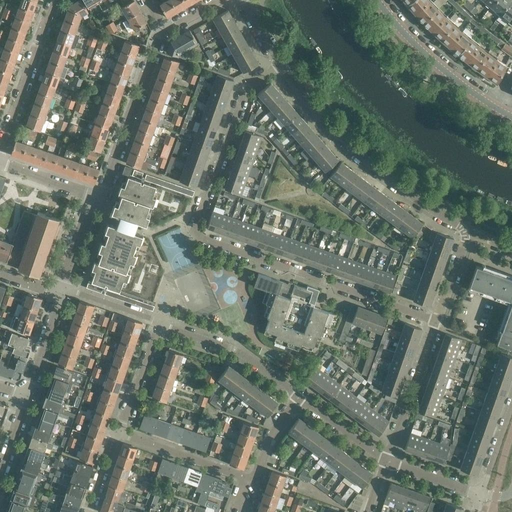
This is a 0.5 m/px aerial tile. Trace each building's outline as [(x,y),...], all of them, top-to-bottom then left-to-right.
[(32,0),(20,0),(18,7),(33,12),(37,1),(32,0)] [(80,0),(78,0),(70,5),(80,20),(81,16),(88,12),(81,1),(80,0)] [(83,0),(88,9),(98,3),(96,0),(83,0)] [(120,8),(126,19),(140,11),(133,0),(131,1),(128,3),(120,8)] [(162,3),(159,4),(167,17),(177,11),(170,0),(166,0),(162,2),(162,3)] [(182,0),(170,0),(177,11),(186,6),(182,0)] [(429,0),(412,0),(407,4),(408,5),(407,7),(410,10),(412,10),(418,17),(433,4),(432,3),(429,0)] [(433,4),(418,17),(419,18),(418,19),(421,22),(423,22),(424,23),(423,25),(426,28),(428,27),(433,32),(447,18),(444,15),(437,8),(445,0),(434,0),(432,3),(433,4)] [(466,0),(464,0),(461,3),(470,12),(474,7),(466,0)] [(495,0),(490,7),(499,15),(510,0),(509,0),(495,0)] [(511,2),(510,0),(499,15),(500,16),(508,21),(511,15),(511,2)] [(69,6),(64,20),(78,25),(80,20),(70,5),(69,6)] [(18,7),(14,17),(29,22),(33,12),(18,7)] [(227,10),(212,19),(217,28),(233,19),(227,10)] [(140,11),(126,19),(133,29),(139,26),(141,25),(146,22),(140,11)] [(447,18),(433,32),(435,34),(435,36),(438,38),(439,38),(440,39),(440,41),(443,44),(444,43),(449,46),(461,31),(452,23),(458,16),(455,12),(448,19),(447,18)] [(14,17),(11,27),(25,32),(29,22),(14,17)] [(233,19),(217,28),(222,37),(238,28),(233,19)] [(64,20),(60,30),(74,35),(78,25),(64,20)] [(96,28),(92,20),(87,22),(92,30),(96,28)] [(493,23),(489,28),(492,30),(496,25),(498,23),(495,20),(493,23)] [(105,27),(107,30),(115,26),(113,22),(105,27)] [(107,30),(109,34),(117,30),(115,26),(107,30)] [(11,27),(7,38),(22,43),(25,32),(11,27)] [(461,31),(449,46),(453,50),(453,52),(456,54),(457,54),(459,55),(458,56),(461,59),(463,58),(466,61),(478,45),(473,41),(469,38),(473,34),(465,27),(461,31)] [(238,28),(222,37),(227,46),(243,37),(238,28)] [(60,30),(57,40),(71,45),(74,35),(60,30)] [(198,45),(189,30),(170,41),(166,52),(184,59),(188,57),(185,51),(198,45)] [(243,37),(227,46),(232,55),(248,46),(243,37)] [(7,38),(3,48),(18,53),(22,43),(7,38)] [(57,40),(53,51),(67,56),(71,45),(57,40)] [(123,42),(121,50),(135,55),(139,45),(133,43),(131,42),(125,40),(124,42),(123,42)] [(511,51),(511,49),(504,43),(501,49),(510,55),(511,51)] [(478,45),(466,61),(472,66),(471,67),(474,70),(476,69),(477,70),(477,71),(480,74),(481,73),(483,74),(494,58),(478,45)] [(248,46),(232,55),(237,63),(253,55),(248,46)] [(3,48),(0,56),(0,58),(14,64),(18,53),(3,48)] [(208,57),(212,55),(215,53),(213,49),(206,53),(208,57)] [(121,50),(117,60),(131,66),(135,55),(121,50)] [(53,51),(49,61),(63,66),(67,56),(53,51)] [(253,55),(237,63),(242,73),(258,64),(253,55)] [(164,57),(160,67),(175,72),(178,64),(177,64),(178,62),(172,60),(172,59),(170,58),(169,59),(164,57)] [(0,58),(0,70),(11,74),(14,64),(0,58)] [(494,58),(483,74),(491,80),(490,81),(494,84),(495,83),(496,84),(505,66),(502,64),(503,63),(494,58)] [(117,60),(113,71),(127,76),(131,66),(117,60)] [(49,61),(46,72),(60,77),(64,78),(68,68),(63,66),(49,61)] [(160,67),(156,77),(171,83),(175,72),(160,67)] [(0,70),(0,81),(7,84),(11,74),(0,70)] [(113,71),(109,81),(124,87),(127,76),(113,71)] [(42,82),(56,87),(61,89),(65,78),(64,78),(60,77),(46,72),(42,82)] [(216,74),(213,84),(229,90),(233,80),(216,74)] [(156,77),(153,87),(167,93),(171,83),(156,77)] [(109,81),(105,92),(120,97),(124,87),(109,81)] [(42,82),(38,92),(52,97),(56,87),(42,82)] [(270,83),(257,94),(263,102),(276,90),(270,83)] [(213,84),(209,94),(226,100),(229,90),(213,84)] [(153,87),(149,98),(164,103),(167,93),(153,87)] [(276,90),(263,102),(270,109),(283,98),(276,90)] [(38,92),(34,103),(48,108),(52,97),(38,92)] [(105,92),(102,102),(116,107),(120,97),(105,92)] [(209,94),(206,103),(223,109),(226,100),(209,94)] [(149,98),(145,108),(160,113),(164,103),(149,98)] [(283,98),(270,109),(277,117),(290,105),(283,98)] [(102,102),(98,112),(112,118),(116,107),(102,102)] [(34,103),(30,115),(44,119),(48,108),(34,103)] [(206,103),(203,113),(219,119),(223,109),(206,103)] [(277,117),(272,121),(279,128),(283,124),(297,113),(290,105),(277,117)] [(145,108),(141,119),(156,124),(160,113),(145,108)] [(98,112),(94,123),(109,128),(112,118),(98,112)] [(203,113),(199,123),(216,129),(219,119),(203,113)] [(297,113),(283,124),(290,133),(304,121),(297,113)] [(44,119),(30,115),(26,126),(40,131),(44,119)] [(141,119),(138,129),(152,134),(156,124),(141,119)] [(249,119),(246,128),(255,131),(256,128),(251,126),(253,120),(249,119)] [(304,121),(290,133),(297,140),(310,129),(304,121)] [(94,123),(90,135),(104,140),(109,128),(94,123)] [(199,123),(196,132),(212,138),(216,129),(199,123)] [(138,129),(134,139),(149,144),(152,134),(138,129)] [(310,129),(297,140),(304,148),(317,137),(310,129)] [(245,131),(241,140),(258,146),(261,137),(245,131)] [(196,132),(192,142),(209,148),(212,138),(196,132)] [(90,135),(86,144),(87,145),(86,147),(92,149),(94,150),(100,152),(104,140),(90,135)] [(317,137),(304,148),(311,156),(324,144),(317,137)] [(134,139),(130,151),(144,156),(149,144),(134,139)] [(18,142),(15,141),(13,147),(13,146),(12,149),(13,149),(11,155),(21,158),(27,141),(22,140),(21,142),(18,141),(18,142)] [(241,140),(238,150),(254,156),(258,146),(241,140)] [(27,141),(21,158),(32,162),(37,148),(31,146),(32,143),(27,141)] [(192,142),(189,152),(206,158),(209,148),(192,142)] [(324,144),(311,156),(317,163),(331,152),(324,144)] [(37,148),(32,162),(42,166),(47,151),(37,148)] [(238,150),(234,160),(251,166),(254,156),(238,150)] [(47,151),(42,166),(53,169),(57,155),(47,151)] [(57,155),(53,169),(63,173),(68,158),(70,153),(65,151),(63,157),(57,155)] [(130,151),(125,163),(131,165),(134,166),(139,168),(140,166),(141,166),(143,161),(163,168),(165,164),(157,161),(144,156),(130,151)] [(189,152),(186,161),(202,167),(206,158),(189,152)] [(331,152),(317,163),(325,171),(338,160),(331,152)] [(68,158),(63,173),(73,176),(78,162),(68,158)] [(234,160),(231,170),(248,175),(251,166),(234,160)] [(186,161),(182,171),(199,177),(202,167),(186,161)] [(78,162),(73,176),(84,180),(89,166),(78,162)] [(340,162),(330,176),(338,182),(349,168),(340,162)] [(89,166),(84,180),(94,184),(96,178),(97,176),(99,170),(100,170),(97,169),(89,166)] [(131,168),(124,166),(121,174),(127,176),(128,177),(131,168)] [(349,168),(338,182),(346,189),(357,175),(349,168)] [(231,170),(228,179),(244,185),(248,175),(231,170)] [(182,171),(179,181),(195,187),(199,177),(182,171)] [(357,175),(346,189),(354,194),(365,180),(357,175)] [(141,181),(128,177),(127,176),(124,187),(120,186),(117,195),(120,196),(117,206),(114,205),(111,213),(146,226),(149,217),(145,216),(149,206),(152,207),(155,198),(152,197),(156,186),(142,182),(142,184),(140,183),(141,181)] [(228,179),(224,189),(241,195),(244,185),(228,179)] [(365,180),(354,194),(362,201),(373,186),(365,180)] [(373,186),(362,201),(371,207),(382,193),(373,186)] [(382,193),(371,207),(380,214),(391,200),(382,193)] [(391,200),(380,214),(388,220),(398,205),(391,200)] [(398,205),(388,220),(395,225),(406,211),(398,205)] [(0,259),(18,266),(18,269),(39,276),(40,273),(43,274),(60,223),(58,222),(59,219),(37,212),(36,215),(23,211),(11,244),(0,240),(0,259)] [(212,211),(206,228),(216,231),(222,215),(212,211)] [(406,211),(395,225),(404,232),(415,218),(406,211)] [(222,215),(216,231),(226,235),(232,218),(222,215)] [(232,218),(226,235),(235,238),(241,221),(232,218)] [(415,218),(404,232),(412,238),(422,224),(415,218)] [(241,221),(235,238),(245,241),(251,225),(241,221)] [(118,227),(107,223),(104,232),(107,233),(104,243),(101,242),(97,251),(101,252),(97,262),(94,261),(91,270),(94,271),(91,282),(104,286),(104,284),(106,285),(106,287),(119,291),(123,281),(126,282),(129,273),(126,272),(129,262),(132,263),(136,254),(132,253),(136,243),(139,244),(142,236),(131,232),(133,229),(129,226),(125,224),(119,223),(118,227)] [(251,225),(245,241),(254,245),(260,228),(251,225)] [(260,228),(254,245),(264,248),(270,231),(260,228)] [(270,231),(264,248),(274,251),(279,235),(270,231)] [(437,233),(433,242),(450,248),(453,238),(437,233)] [(279,235),(274,251),(283,255),(289,238),(279,235)] [(289,238),(283,255),(293,258),(299,242),(289,238)] [(299,242),(293,258),(303,262),(309,245),(299,242)] [(433,242),(430,252),(446,258),(450,248),(433,242)] [(309,245),(303,262),(312,265),(318,249),(309,245)] [(318,249),(312,265),(322,269),(328,252),(318,249)] [(328,252),(322,269),(332,272),(338,256),(328,252)] [(430,252),(426,262),(443,268),(446,258),(430,252)] [(338,256),(332,272),(341,275),(347,259),(338,256)] [(347,259),(341,275),(351,279),(357,262),(347,259)] [(357,262),(351,279),(361,282),(367,266),(357,262)] [(426,262),(423,272),(439,277),(443,268),(426,262)] [(468,286),(469,286),(468,289),(508,303),(496,335),(495,335),(494,336),(494,337),(494,338),(495,338),(495,339),(496,339),(497,338),(497,337),(498,338),(496,344),(511,349),(511,275),(484,266),(485,265),(484,264),(483,263),(482,264),(481,264),(481,265),(481,266),(482,267),(482,268),(476,266),(468,286)] [(367,266),(361,282),(371,286),(377,269),(367,266)] [(377,269),(371,286),(380,289),(386,272),(377,269)] [(386,272),(380,289),(390,292),(395,276),(386,272)] [(423,272),(419,281),(436,287),(439,277),(423,272)] [(341,316),(321,309),(309,305),(310,301),(314,302),(319,290),(307,286),(306,288),(288,282),(288,284),(258,273),(253,286),(266,290),(261,302),(267,304),(263,316),(269,318),(265,330),(276,334),(275,338),(273,342),(298,350),(301,342),(312,346),(317,335),(322,337),(326,325),(336,328),(341,316)] [(419,281),(416,291),(432,297),(436,287),(419,281)] [(416,291),(413,300),(429,306),(432,297),(416,291)] [(26,296),(23,305),(37,310),(41,298),(36,296),(33,295),(28,294),(27,296),(26,296)] [(79,302),(76,312),(90,317),(91,312),(93,307),(93,305),(88,303),(85,302),(85,303),(80,301),(79,301),(79,302)] [(341,334),(339,340),(344,341),(346,336),(351,323),(357,306),(352,304),(341,334)] [(23,305),(19,317),(33,322),(37,310),(23,305)] [(357,306),(351,323),(360,326),(366,309),(357,306)] [(366,309),(360,326),(370,329),(376,313),(366,309)] [(76,312),(73,321),(87,326),(90,317),(76,312)] [(376,313),(370,329),(381,333),(386,317),(376,313)] [(13,315),(9,327),(15,329),(21,331),(20,331),(23,332),(29,334),(33,322),(19,317),(13,315)] [(126,321),(123,330),(137,335),(140,326),(142,323),(136,321),(136,320),(134,320),(128,318),(126,322),(126,321)] [(73,321),(69,332),(80,336),(83,337),(87,326),(73,321)] [(405,323),(401,333),(418,338),(421,329),(405,323)] [(88,327),(86,332),(101,337),(102,332),(90,328),(88,327)] [(10,337),(8,343),(24,349),(27,338),(12,332),(5,329),(4,335),(10,337)] [(123,330),(119,341),(133,346),(137,335),(123,330)] [(69,332),(65,343),(79,348),(83,337),(80,336),(69,332)] [(401,333),(398,342),(414,348),(418,338),(401,333)] [(445,333),(441,343),(458,349),(461,339),(445,333)] [(3,341),(2,345),(2,346),(3,349),(7,350),(12,351),(15,353),(13,357),(17,359),(18,358),(25,361),(25,360),(26,360),(27,357),(29,350),(24,349),(8,343),(3,341)] [(119,341),(115,353),(129,358),(133,346),(119,341)] [(398,342),(394,352),(411,358),(414,348),(398,342)] [(65,343),(62,353),(76,358),(79,348),(65,343)] [(441,343),(438,353),(454,359),(458,349),(441,343)] [(370,349),(361,374),(366,376),(375,350),(370,349)] [(168,350),(164,363),(177,368),(182,355),(176,353),(176,352),(174,351),(174,352),(168,350)] [(394,352),(391,362),(408,368),(411,358),(394,352)] [(62,353),(58,364),(64,366),(72,369),(76,358),(62,353)] [(115,353),(111,365),(125,370),(129,358),(115,353)] [(438,353),(435,362),(451,368),(454,359),(438,353)] [(511,357),(501,353),(497,363),(511,368),(511,357)] [(13,368),(10,377),(16,379),(20,377),(26,360),(25,360),(25,361),(18,358),(17,359),(14,368),(13,368)] [(0,359),(0,373),(10,377),(13,368),(2,364),(3,361),(0,359)] [(391,362),(388,371),(404,377),(408,368),(391,362)] [(435,362),(431,372),(448,378),(451,368),(435,362)] [(164,363),(160,374),(173,379),(177,368),(164,363)] [(511,368),(497,363),(494,372),(510,378),(511,373),(511,368)] [(111,365),(107,377),(121,381),(125,370),(111,365)] [(228,365),(217,379),(225,385),(236,371),(228,365)] [(57,366),(53,376),(68,382),(71,374),(74,376),(76,373),(65,369),(59,367),(57,366)] [(314,366),(304,380),(313,387),(323,373),(314,366)] [(236,371),(225,385),(233,391),(244,377),(236,371)] [(388,371),(384,381),(401,387),(404,377),(388,371)] [(431,372),(428,382),(444,388),(448,378),(431,372)] [(494,372),(490,382),(507,388),(510,378),(494,372)] [(323,373),(313,387),(321,392),(331,378),(323,373)] [(160,374),(156,384),(170,389),(173,379),(160,374)] [(51,382),(50,387),(65,392),(68,393),(72,383),(68,382),(53,376),(53,377),(52,378),(51,381),(51,382)] [(107,377),(103,388),(117,393),(121,381),(107,377)] [(244,377),(233,391),(242,398),(252,384),(244,377)] [(331,378),(321,392),(329,399),(340,385),(331,378)] [(384,381),(384,382),(381,391),(397,397),(401,387),(384,381)] [(428,382),(424,392),(441,398),(444,388),(428,382)] [(490,382),(487,391),(504,397),(507,388),(490,382)] [(156,384),(152,397),(157,399),(160,400),(165,402),(170,389),(156,384)] [(252,384),(242,398),(250,404),(261,390),(252,384)] [(340,385),(329,399),(337,404),(347,390),(340,385)] [(47,396),(46,397),(61,402),(65,392),(50,387),(48,391),(47,392),(46,395),(47,396)] [(103,388),(99,399),(113,404),(117,393),(103,388)] [(261,390),(250,404),(259,410),(269,396),(261,390)] [(347,390),(337,404),(345,411),(356,397),(347,390)] [(487,391),(484,401),(500,407),(504,397),(487,391)] [(424,392),(421,402),(437,408),(441,398),(424,392)] [(215,394),(211,399),(216,403),(220,397),(215,394)] [(356,397),(345,411),(353,417),(364,403),(366,400),(358,394),(356,397)] [(269,396),(259,410),(267,416),(277,402),(269,396)] [(44,402),(43,407),(68,416),(74,418),(75,414),(63,410),(65,403),(61,402),(46,397),(45,398),(44,402)] [(99,399),(95,411),(109,416),(113,404),(99,399)] [(484,401),(480,411),(497,417),(500,407),(484,401)] [(0,412),(5,414),(6,414),(7,414),(8,409),(7,407),(8,405),(0,402),(0,412)] [(437,408),(421,402),(418,411),(434,417),(437,408)] [(364,403),(353,417),(362,423),(372,409),(364,403)] [(40,415),(39,417),(54,422),(56,416),(67,419),(68,416),(43,407),(41,411),(40,412),(39,415),(40,415)] [(372,409),(362,423),(370,429),(380,415),(372,409)] [(95,411),(90,423),(105,428),(109,416),(95,411)] [(480,411),(477,420),(493,426),(497,417),(480,411)] [(147,415),(147,416),(144,415),(143,418),(142,418),(142,420),(142,421),(140,427),(153,431),(157,419),(147,415)] [(380,415),(370,429),(378,435),(389,421),(380,415)] [(37,422),(36,427),(51,432),(54,422),(39,417),(39,418),(38,418),(37,421),(37,422)] [(298,418),(288,432),(296,438),(306,424),(298,418)] [(157,419),(153,431),(166,436),(170,423),(157,419)] [(477,420),(473,430),(490,436),(493,426),(477,420)] [(244,422),(241,431),(254,436),(258,426),(252,424),(250,423),(249,424),(244,422)] [(90,423),(87,434),(101,439),(105,428),(90,423)] [(170,423),(166,436),(179,441),(184,428),(170,423)] [(306,424),(296,438),(304,444),(315,430),(306,424)] [(34,432),(32,436),(52,443),(53,438),(49,437),(51,432),(36,427),(35,428),(33,432),(34,432)] [(184,428),(179,441),(192,445),(196,432),(184,428)] [(410,433),(404,449),(415,453),(420,436),(422,432),(412,428),(410,433)] [(315,430),(304,444),(312,450),(323,436),(315,430)] [(473,430),(470,440),(486,446),(490,436),(473,430)] [(241,431),(236,442),(250,447),(254,436),(241,431)] [(196,432),(192,445),(205,450),(209,438),(207,437),(207,436),(196,432)] [(87,434),(82,446),(96,451),(101,439),(87,434)] [(29,446),(28,447),(44,452),(45,447),(51,449),(51,448),(56,450),(57,445),(52,443),(32,436),(30,441),(30,442),(28,445),(29,446)] [(323,436),(312,450),(321,457),(331,443),(323,436)] [(420,436),(415,453),(424,456),(430,440),(420,436)] [(439,443),(433,460),(443,463),(444,460),(445,458),(446,455),(447,453),(448,450),(448,449),(449,447),(450,443),(440,439),(439,443)] [(430,440),(424,456),(433,460),(439,443),(430,440)] [(470,440),(467,449),(483,455),(486,446),(470,440)] [(236,442),(233,453),(247,458),(250,447),(236,442)] [(122,443),(118,454),(133,459),(136,450),(135,450),(136,448),(130,446),(130,445),(128,444),(128,445),(122,443)] [(331,443),(321,457),(329,463),(339,449),(331,443)] [(78,458),(80,458),(92,463),(96,451),(82,446),(78,458)] [(26,453),(25,457),(40,462),(46,464),(48,460),(42,458),(44,452),(28,447),(28,448),(27,449),(26,452),(26,453)] [(339,449),(329,463),(337,469),(348,455),(339,449)] [(467,449),(463,459),(480,465),(483,455),(467,449)] [(233,453),(229,464),(235,466),(234,466),(237,467),(243,469),(247,458),(233,453)] [(118,454),(115,464),(129,469),(133,459),(118,454)] [(348,455),(337,469),(345,475),(356,461),(348,455)] [(22,466),(21,467),(37,472),(39,467),(45,469),(47,464),(40,462),(25,457),(23,461),(23,462),(22,465),(22,466)] [(157,472),(171,477),(176,464),(162,459),(161,462),(160,462),(157,472)] [(463,459),(460,469),(476,475),(480,465),(463,459)] [(76,460),(73,471),(80,473),(88,476),(92,466),(88,464),(76,460)] [(356,461),(345,475),(353,481),(364,467),(356,461)] [(115,464),(111,474),(126,479),(129,469),(115,464)] [(189,469),(176,464),(171,477),(184,482),(189,469)] [(21,469),(17,479),(33,485),(35,479),(39,481),(40,478),(41,474),(37,473),(37,472),(21,467),(20,469),(21,469)] [(364,467),(353,481),(362,487),(372,473),(364,467)] [(189,469),(184,482),(197,486),(201,473),(189,469)] [(63,474),(62,478),(85,486),(88,476),(80,473),(73,471),(71,476),(63,474)] [(272,471),(268,481),(282,486),(285,478),(286,476),(280,474),(280,473),(277,472),(277,473),(272,471)] [(197,486),(195,490),(200,491),(196,503),(200,504),(204,506),(206,500),(206,498),(208,494),(210,491),(214,478),(201,473),(197,486)] [(126,479),(111,474),(108,485),(122,490),(126,479)] [(54,476),(52,481),(67,487),(66,491),(81,496),(85,486),(62,478),(62,479),(54,476)] [(214,478),(210,491),(220,494),(222,495),(223,494),(228,496),(231,489),(225,487),(227,483),(214,478)] [(17,479),(14,490),(29,495),(33,496),(37,486),(33,485),(17,479)] [(268,481),(264,492),(278,497),(282,486),(268,481)] [(385,499),(383,503),(388,504),(389,501),(394,502),(400,486),(390,482),(384,499),(385,499)] [(346,484),(341,492),(337,490),(337,491),(343,495),(349,486),(346,484)] [(122,490),(108,485),(99,511),(121,511),(125,502),(128,492),(122,490)] [(400,486),(394,502),(404,506),(410,489),(400,486)] [(410,489),(404,506),(414,509),(420,493),(410,489)] [(14,490),(10,499),(25,505),(31,507),(35,497),(33,496),(29,495),(14,490)] [(51,494),(50,497),(77,507),(81,496),(66,491),(64,496),(64,498),(60,497),(51,494)] [(264,492),(260,502),(275,507),(278,497),(264,492)] [(420,493),(414,509),(421,511),(423,511),(429,496),(420,493)] [(50,497),(48,500),(57,504),(54,510),(59,511),(60,511),(75,511),(77,507),(50,497)] [(296,497),(292,507),(299,510),(303,499),(296,497)] [(10,499),(7,510),(13,511),(22,511),(25,505),(10,499)] [(219,504),(206,500),(204,506),(217,510),(219,504)] [(125,502),(121,511),(132,511),(135,506),(125,502)] [(260,502),(256,511),(272,511),(275,507),(260,502)] [(446,503),(442,511),(461,511),(463,508),(446,503)]
